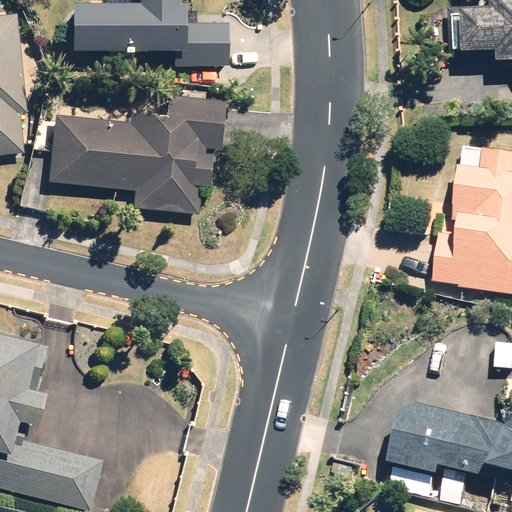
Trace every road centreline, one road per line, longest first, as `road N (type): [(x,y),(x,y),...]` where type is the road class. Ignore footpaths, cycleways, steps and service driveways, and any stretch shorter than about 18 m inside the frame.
road 1 (residential): [(325,0),(328,155),(289,329)]
road 2 (residential): [(289,329),(0,255)]
road 3 (residential): [(289,329),(247,511)]
